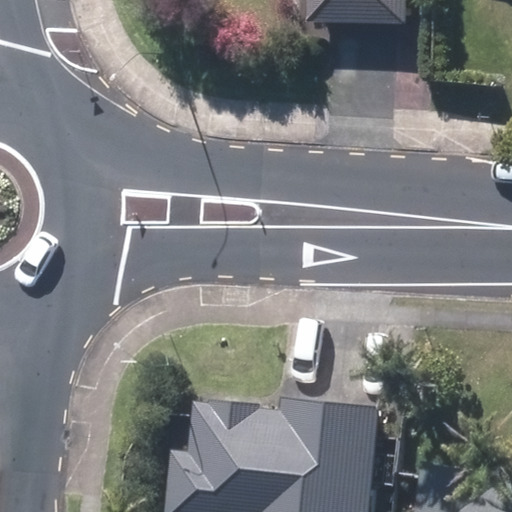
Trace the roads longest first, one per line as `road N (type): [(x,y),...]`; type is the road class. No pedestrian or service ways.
road 1 (tertiary): [(511,243),(81,267)]
road 2 (tertiary): [(89,149),(511,214)]
road 3 (secondary): [(52,297),(32,511)]
road 4 (secondary): [(89,149),(101,189),(98,230),(81,267)]
